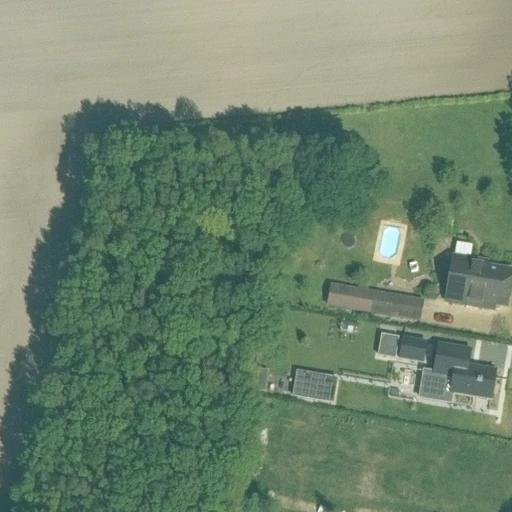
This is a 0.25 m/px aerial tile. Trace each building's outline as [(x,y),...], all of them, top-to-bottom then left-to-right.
[(506,311),(511,276),(485,271),(486,267),(452,261),(445,306),(492,314),(493,309),(506,311)] [(354,293),(351,313),(400,321),(404,301),(354,293)] [(424,366),(428,344),(403,340),(399,362),(424,366)] [(491,403),(495,374),(467,369),(469,353),(438,348),(433,376),(424,375),(419,401),(450,406),(451,397),(491,403)] [(313,402),(333,406),(336,382),(317,379),(313,402)]
